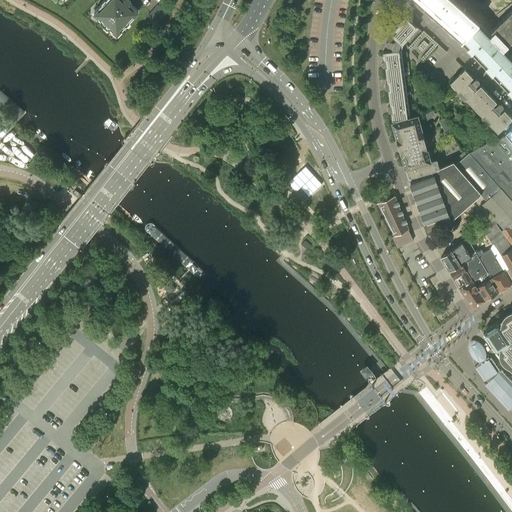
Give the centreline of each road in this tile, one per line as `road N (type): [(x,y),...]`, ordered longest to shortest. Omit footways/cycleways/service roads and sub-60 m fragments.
road 1 (primary): [(0,325),(179,104)]
road 2 (tertiary): [(330,178),(377,278),(431,350)]
road 3 (tertiary): [(431,350),(347,179)]
road 4 (tertiary): [(347,179),(320,127),(237,40)]
road 5 (residential): [(470,320),(421,241),(390,164)]
road 6 (residential): [(390,164),(372,99),(378,0)]
road 7 (tertiary): [(229,53),(299,121),(330,178)]
road 8 (residential): [(511,106),(400,0)]
road 9 (tertiary): [(178,511),(216,482),(245,474),(278,483),(301,511)]
road 10 (tertiary): [(511,439),(431,350)]
